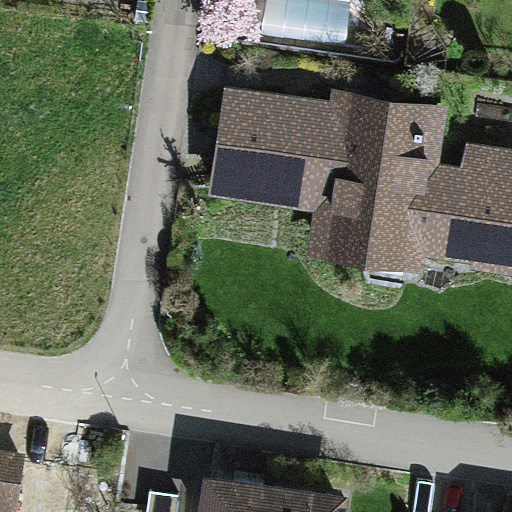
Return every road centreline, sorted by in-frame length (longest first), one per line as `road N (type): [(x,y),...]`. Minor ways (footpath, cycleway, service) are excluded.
road 1 (residential): [(177,0),(116,397)]
road 2 (residential): [(511,459),(116,397)]
